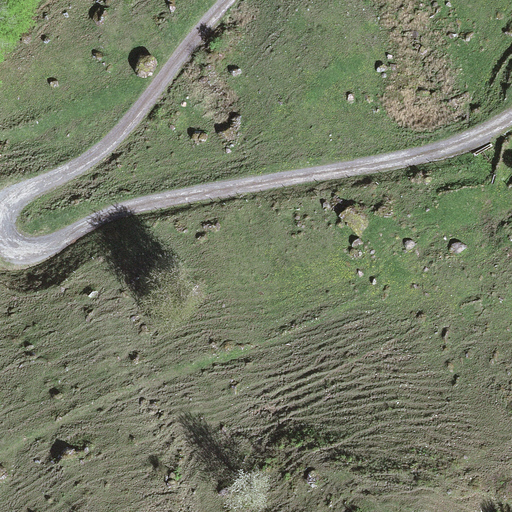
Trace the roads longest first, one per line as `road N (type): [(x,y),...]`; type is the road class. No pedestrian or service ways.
road 1 (track): [(0,244),(32,257),(157,200),(432,155),(511,114)]
road 2 (track): [(235,0),(115,148),(0,202)]
